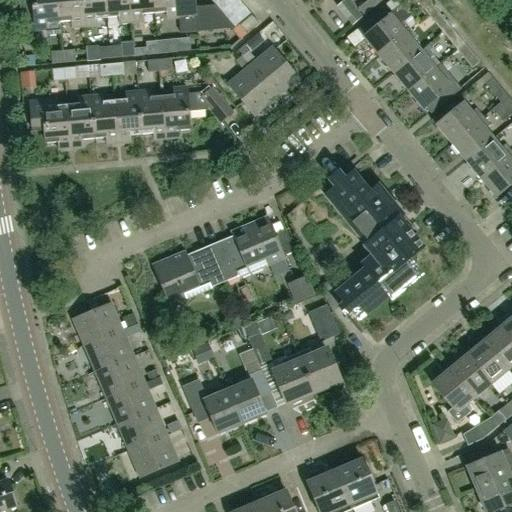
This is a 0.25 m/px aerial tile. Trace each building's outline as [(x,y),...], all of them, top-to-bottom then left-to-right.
[(57,0),(19,0),(22,32),(45,29),(46,36),(61,35),(60,23),(57,0)] [(84,27),(81,0),(57,0),(60,23),(71,21),(72,28),(84,27)] [(107,19),(105,0),(81,0),(84,27),(95,26),(95,20),(107,19)] [(105,0),(107,19),(119,18),(120,24),(132,23),(129,0),(105,0)] [(129,0),(132,23),(143,22),(142,15),(154,14),(152,0),(129,0)] [(152,0),(154,14),(165,13),(166,19),(178,18),(179,34),(197,32),(194,0),(152,0)] [(235,0),(217,0),(214,3),(216,6),(221,12),(235,0)] [(228,20),(244,7),(238,0),(235,0),(221,12),(228,20)] [(344,0),(336,7),(352,26),(362,18),(347,0),(344,0)] [(381,2),(379,0),(368,0),(357,9),(364,17),(381,2)] [(428,15),(435,9),(427,0),(410,0),(415,5),(418,3),(428,15)] [(379,56),(411,29),(405,22),(411,16),(401,5),(392,12),(387,6),(359,29),(366,36),(363,38),(379,56)] [(251,15),(244,7),(228,20),(235,28),(239,25),(240,25),(251,15)] [(435,9),(428,15),(442,33),(450,27),(435,9)] [(251,15),(240,25),(247,34),(258,24),(251,15)] [(465,45),(450,27),(442,33),(457,51),(465,45)] [(418,38),(411,29),(379,56),(393,74),(421,51),(414,41),(418,38)] [(157,43),(158,55),(179,53),(177,39),(157,41),(157,43)] [(135,57),(134,47),(134,41),(120,43),(121,46),(110,47),(111,59),(121,58),(121,59),(135,57)] [(158,55),(157,43),(145,44),(146,56),(158,55)] [(465,45),(457,51),(472,69),(479,63),(465,45)] [(111,59),(110,47),(85,49),(87,62),(111,59)] [(249,66),(276,98),(299,79),(272,47),(256,60),(248,51),(241,57),(249,66)] [(74,51),(63,52),(64,64),(75,63),(74,51)] [(429,60),(421,51),(393,74),(408,92),(440,65),(433,57),(429,60)] [(64,64),(63,52),(50,53),(51,65),(64,64)] [(174,59),(159,60),(160,72),(175,70),(174,59)] [(160,72),(159,60),(147,62),(148,73),(160,72)] [(112,65),(113,77),(124,76),(123,63),(112,65)] [(113,77),(112,65),(99,66),(100,78),(113,77)] [(440,65),(408,92),(423,109),(451,86),(443,77),(447,74),(440,65)] [(276,98),(249,66),(227,84),(254,116),(276,98)] [(75,68),(64,69),(65,81),(76,80),(75,68)] [(65,81),(64,69),(52,70),(53,83),(65,81)] [(500,103),(507,97),(492,79),(488,73),(475,84),(480,84),(486,85),(500,103)] [(214,83),(209,77),(203,83),(208,88),(214,83)] [(163,97),(166,139),(178,138),(177,131),(190,130),(189,113),(208,111),(221,125),(235,113),(213,87),(206,92),(187,94),(186,89),(174,90),(175,96),(163,97)] [(149,92),(139,93),(143,135),(154,134),(154,140),(166,139),(163,97),(150,98),(149,92)] [(126,100),(115,101),(119,144),(131,143),(131,136),(143,135),(139,93),(126,94),(126,100)] [(119,144),(115,101),(103,102),(102,97),(91,98),(95,140),(106,139),(107,145),(119,144)] [(511,102),(507,97),(500,103),(511,117),(511,102)] [(79,105),(68,106),(72,147),(84,146),(83,141),(95,140),(91,98),(78,99),(79,105)] [(72,147),(68,106),(55,107),(55,101),(43,102),(43,103),(31,104),(34,132),(45,131),(46,143),(59,142),(60,149),(72,147)] [(450,145),(483,117),(476,109),(472,112),(464,102),(457,107),(453,102),(430,120),(450,145)] [(490,125),(483,117),(450,145),(465,162),(494,138),(486,129),(490,125)] [(494,138),(465,162),(473,171),(480,180),(496,167),(504,160),(511,153),(511,152),(509,149),(505,144),(501,148),(498,143),(494,138)] [(496,167),(480,180),(488,189),(495,198),(510,187),(511,184),(511,153),(504,160),(496,167)] [(347,166),(338,173),(337,173),(318,189),(373,255),(361,264),(365,269),(335,294),(344,305),(339,308),(345,316),(350,312),(358,322),(388,297),(391,301),(421,276),(414,267),(416,265),(417,258),(415,255),(423,248),(399,219),(403,216),(378,184),(369,192),(353,172),(353,173),(347,166)] [(286,230),(275,235),(267,217),(232,232),(235,240),(230,242),(229,240),(224,242),(223,240),(210,245),(225,282),(238,276),(239,279),(250,275),(249,274),(285,259),(284,257),(296,252),(286,230)] [(225,282),(210,245),(196,251),(198,256),(190,259),(190,257),(187,258),(184,252),(153,265),(170,306),(201,293),(202,294),(212,290),(211,288),(225,282)] [(286,285),(296,305),(316,296),(306,275),(286,285)] [(83,347),(122,331),(111,304),(72,320),(83,347)] [(308,313),(320,343),(340,335),(327,305),(308,313)] [(126,329),(136,325),(132,315),(132,314),(121,318),(126,329)] [(232,318),(237,329),(244,326),(239,315),(232,318)] [(265,317),(256,321),(267,349),(277,345),(265,317)] [(511,319),(502,328),(511,339),(511,319)] [(253,324),(244,327),(246,333),(249,339),(253,349),(255,353),(261,368),(262,370),(265,379),(267,383),(269,387),(271,393),(276,391),(280,389),(280,388),(277,380),(273,372),(272,368),(270,363),(272,363),(263,342),(255,323),(253,324)] [(136,325),(126,329),(122,331),(126,338),(140,332),(136,325)] [(511,365),(511,339),(502,328),(485,342),(507,370),(511,365)] [(126,338),(122,331),(83,347),(94,373),(133,356),(126,338)] [(161,339),(152,342),(158,357),(167,353),(161,339)] [(202,348),(206,358),(221,352),(217,342),(202,348)] [(485,342),(468,356),(490,384),(498,395),(511,383),(511,375),(507,370),(485,342)] [(298,355),(315,394),(342,383),(328,350),(311,356),(309,350),(298,355)] [(289,366),(273,372),(277,380),(280,388),(280,389),(287,403),(288,406),(301,400),(315,394),(298,355),(292,357),(287,360),(289,366)] [(133,356),(94,373),(105,399),(144,383),(133,356)] [(468,356),(450,370),(473,398),(490,384),(468,356)] [(158,377),(155,369),(145,373),(148,381),(158,377)] [(233,388),(228,390),(243,425),(254,420),(266,415),(265,413),(258,398),(265,395),(271,393),(269,387),(267,383),(265,379),(262,370),(249,376),(247,377),(242,379),(236,381),(239,386),(233,388)] [(473,398),(450,370),(432,385),(451,409),(447,412),(456,424),(470,412),(464,405),(473,398)] [(150,390),(162,385),(159,378),(147,383),(150,390)] [(243,425),(228,390),(206,400),(199,381),(182,388),(197,424),(210,419),(217,436),(243,425)] [(155,409),(144,383),(105,399),(116,425),(155,409)] [(166,436),(155,409),(116,425),(127,452),(166,436)] [(489,419),(497,428),(505,421),(498,412),(489,419)] [(487,436),(497,428),(489,419),(481,426),(462,436),(468,446),(487,436)] [(169,434),(181,429),(177,421),(166,426),(169,434)] [(452,437),(445,422),(434,427),(440,441),(452,437)] [(511,424),(502,432),(511,442),(511,441),(511,424)] [(178,463),(166,436),(127,452),(139,479),(178,463)] [(483,460),(467,467),(472,479),(477,491),(510,477),(511,476),(511,462),(511,463),(508,457),(506,451),(483,460)] [(335,472),(351,511),(379,499),(363,460),(335,472)] [(321,478),(307,483),(315,503),(318,511),(347,511),(351,511),(335,472),(321,478)] [(511,482),(510,477),(477,491),(486,511),(495,511),(511,505),(511,482)] [(0,511),(3,511),(17,508),(7,480),(0,482),(0,511)] [(293,511),(286,493),(259,504),(261,511),(293,511)] [(387,511),(397,511),(393,501),(385,504),(387,511)]
